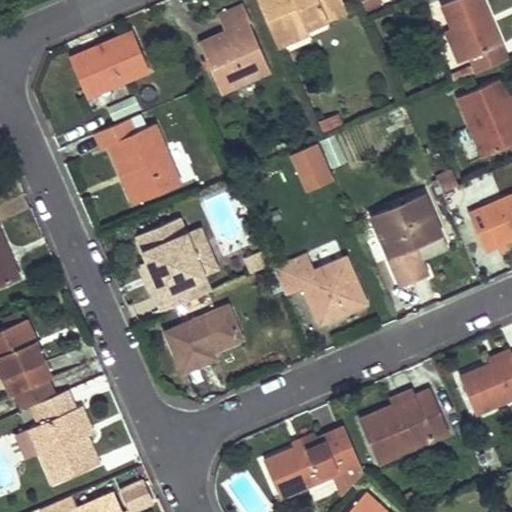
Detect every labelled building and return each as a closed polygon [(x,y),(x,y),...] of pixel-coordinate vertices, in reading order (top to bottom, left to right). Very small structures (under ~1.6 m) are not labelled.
[(306,31),(347,13),(340,0),(257,0),(276,45),(306,31)] [(360,0),(365,10),(382,3),(380,0),(360,0)] [(507,63),(480,0),(464,0),(442,9),(450,30),(462,62),(469,59),(477,76),(507,63)] [(219,95),(269,73),(247,24),(250,23),(243,7),(217,18),(224,35),(200,47),(219,95)] [(462,62),(450,30),(443,33),(455,65),(462,62)] [(309,38),(306,31),(276,45),(279,52),(309,38)] [(148,73),(131,33),(69,62),(86,100),(148,73)] [(502,82),(458,100),(483,160),(511,147),(511,105),(509,98),(502,82)] [(111,117),(138,109),(134,96),(107,103),(111,117)] [(137,205),(179,188),(153,127),(134,135),(128,121),(94,135),(100,152),(107,148),(118,178),(125,174),(137,205)] [(320,139),(330,167),(345,162),(336,134),(320,139)] [(317,141),(288,153),(304,192),(333,180),(317,141)] [(137,205),(125,174),(118,178),(129,208),(137,205)] [(458,189),(452,175),(435,182),(441,196),(458,189)] [(442,238),(423,196),(370,220),(378,240),(384,237),(393,260),(388,262),(401,290),(428,278),(415,251),(442,238)] [(511,198),(467,218),(482,255),(497,248),(511,241),(511,198)] [(191,254),(177,220),(137,238),(149,270),(145,273),(160,312),(208,293),(205,288),(191,254)] [(393,260),(384,237),(378,240),(388,262),(393,260)] [(0,286),(17,278),(0,238),(0,286)] [(511,252),(511,241),(497,248),(500,258),(511,252)] [(220,282),(206,248),(191,254),(205,288),(220,282)] [(314,273),(306,255),(273,270),(285,299),(304,291),(317,325),(323,323),(326,326),(350,317),(348,312),(365,304),(357,283),(354,285),(345,261),(314,273)] [(240,342),(227,310),(164,336),(181,375),(211,363),(208,356),(213,354),(240,342)] [(51,379),(25,319),(0,329),(0,377),(2,381),(9,397),(51,379)] [(506,349),(484,358),(487,366),(509,357),(506,349)] [(474,417),(511,400),(511,355),(509,357),(487,366),(457,378),(474,417)] [(413,398),(409,388),(385,398),(389,407),(413,398)] [(49,486),(94,468),(84,440),(78,441),(69,413),(72,412),(64,391),(32,404),(40,425),(27,430),(49,486)] [(447,436),(428,391),(413,398),(389,407),(357,422),(377,466),(447,436)] [(89,438),(79,410),(72,412),(69,413),(78,441),(84,440),(89,438)] [(360,472),(342,428),(314,439),(290,449),(262,461),(277,499),(329,478),(337,498),(360,472)] [(314,439),(311,433),(287,443),(290,449),(314,439)] [(119,488),(129,511),(134,511),(154,504),(143,477),(119,488)] [(380,511),(383,510),(364,492),(345,511),(380,511)] [(116,511),(109,494),(67,511),(116,511)]
